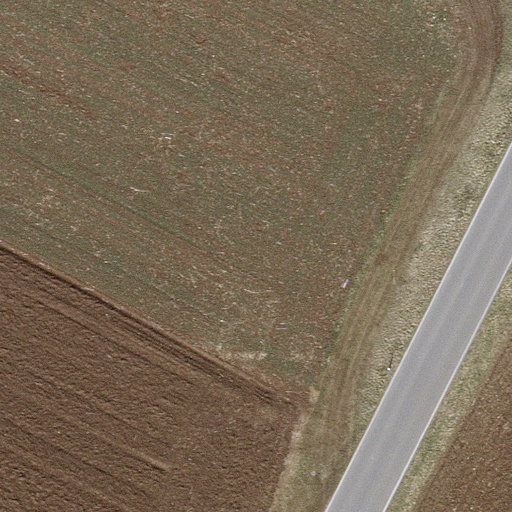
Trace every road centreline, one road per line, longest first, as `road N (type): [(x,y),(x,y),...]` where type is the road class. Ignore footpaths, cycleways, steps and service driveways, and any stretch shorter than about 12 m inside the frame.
road 1 (track): [(476,0),(486,43),(478,75),(342,392),(339,464),(348,511)]
road 2 (tertiary): [(356,511),(511,205)]
